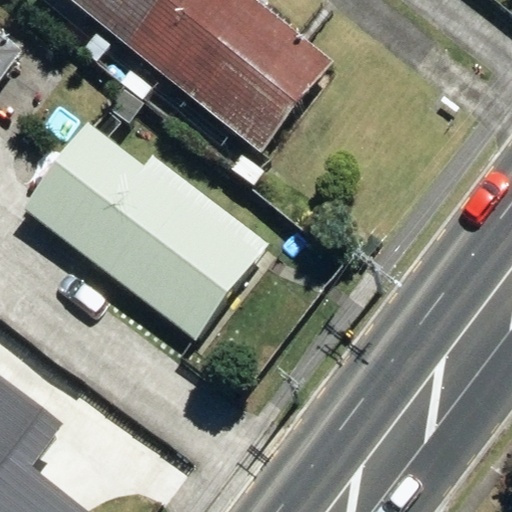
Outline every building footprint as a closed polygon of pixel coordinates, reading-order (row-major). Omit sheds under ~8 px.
[(339,80),(238,0),(54,0),(267,170),(339,80)] [(0,101),(26,67),(0,47),(0,101)] [(89,65),(103,74),(115,58),(102,47),(89,65)] [(156,101),(135,85),(126,97),(147,113),(156,101)] [(266,272),(94,140),(28,225),(201,355),(266,272)] [(268,185),(247,168),(237,181),(259,198),(268,185)] [(0,511),(58,437),(0,393),(0,511)]
